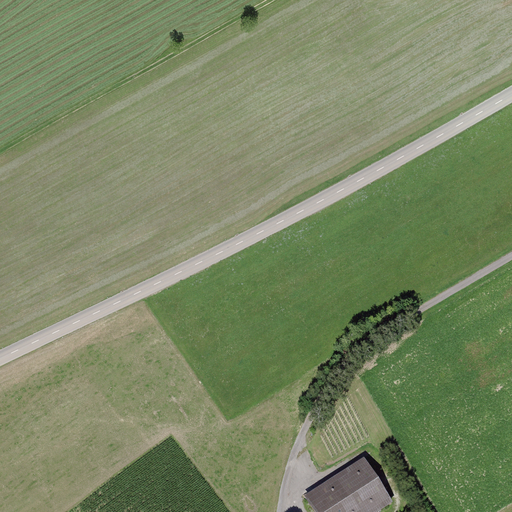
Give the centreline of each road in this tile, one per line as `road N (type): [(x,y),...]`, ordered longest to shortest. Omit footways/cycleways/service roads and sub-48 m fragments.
road 1 (tertiary): [(511,94),(315,204),(0,358)]
road 2 (track): [(282,511),(293,462),(337,378),(397,325),(511,256)]
road 3 (track): [(271,0),(0,152)]
